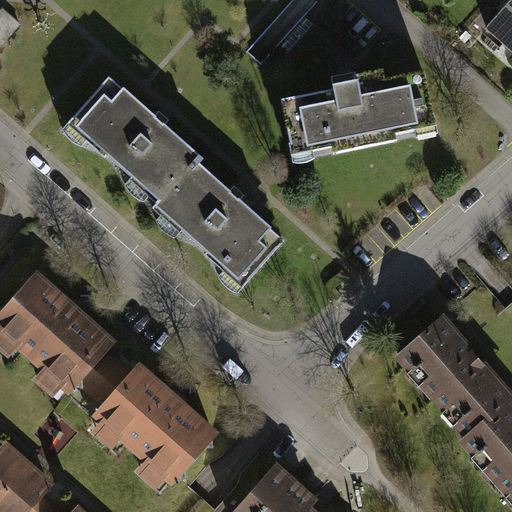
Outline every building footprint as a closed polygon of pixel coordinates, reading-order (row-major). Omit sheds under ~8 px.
[(511,0),(503,10),(511,17),(511,0)] [(511,17),(503,10),(483,33),(511,58),(511,17)] [(1,13),(0,14),(0,56),(22,32),(1,13)] [(425,74),(278,102),(289,162),(436,135),(425,74)] [(103,90),(61,136),(153,217),(194,170),(103,90)] [(283,249),(194,170),(153,217),(242,295),(283,249)] [(122,345),(41,274),(0,319),(0,331),(2,333),(0,335),(0,348),(14,361),(22,351),(46,372),(38,382),(59,400),(68,391),(75,398),(80,392),(91,402),(120,369),(109,359),(122,345)] [(511,397),(438,316),(395,354),(465,432),(488,411),(495,419),(510,406),(511,404),(511,397)] [(225,436),(144,365),(132,379),(120,369),(91,402),(102,412),(97,417),(105,424),(96,434),(117,452),(125,442),(149,464),(141,473),(163,492),(171,482),(178,489),(225,436)] [(511,408),(510,406),(495,419),(488,411),(465,432),(458,438),(511,497),(511,408)] [(0,505),(34,466),(11,445),(0,456),(0,505)] [(238,511),(318,511),(308,503),(315,496),(280,465),(238,511)] [(0,511),(57,511),(46,502),(59,488),(34,466),(0,505),(0,511)]
